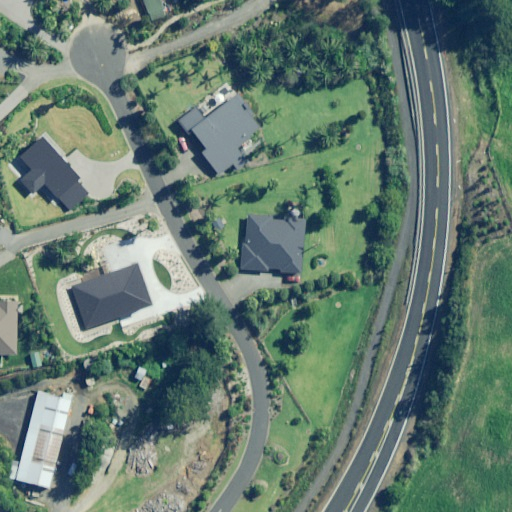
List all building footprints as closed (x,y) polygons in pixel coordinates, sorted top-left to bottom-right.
[(36,8),(37,0),(2,0),(2,1),(10,3),(9,6),(31,11),(32,8),(36,8)] [(163,7),(160,0),(142,0),(148,14),(149,13),(151,20),(164,15),(162,7),(163,7)] [(21,33),(3,22),(0,27),(0,33),(15,43),(21,33)] [(251,116),(253,114),(238,94),(206,119),(196,107),(180,120),(190,133),(193,130),(207,149),(202,153),(220,175),(233,164),(238,170),(248,162),(237,148),(261,129),(251,116)] [(244,243),(242,271),(270,273),(270,269),(287,270),(286,274),(302,275),(305,220),(303,220),(304,208),(293,207),(292,219),(249,216),(247,243),(244,243)] [(0,364),(3,365),(3,354),(16,354),(17,303),(0,302),(0,364)] [(42,366),(39,352),(30,353),(32,368),(42,366)] [(48,487),(70,398),(38,391),(16,480),(48,487)]
